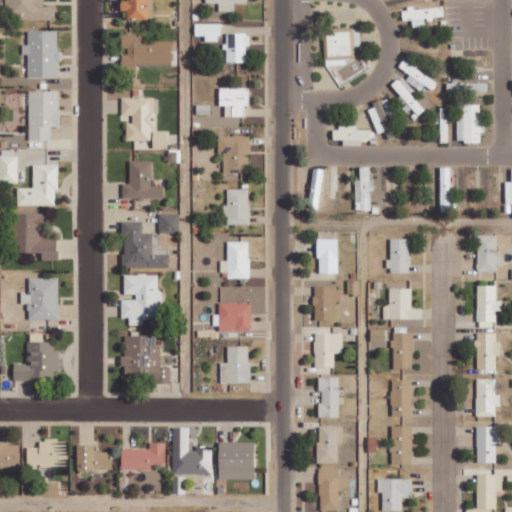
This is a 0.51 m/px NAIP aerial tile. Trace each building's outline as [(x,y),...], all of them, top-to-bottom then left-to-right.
[(6,0),(6,13),(20,13),(20,20),(55,20),(55,7),(44,7),(44,0),(6,0)] [(122,0),(122,11),(129,11),(129,19),(151,20),(151,0),(122,0)] [(246,0),(205,0),(206,3),(219,3),(219,11),(235,12),(235,3),(246,3),(246,0)] [(413,27),(426,26),(425,19),(444,18),(444,6),(403,9),(403,21),(413,20),(413,27)] [(196,24),(196,36),(206,36),(206,41),(221,41),(221,24),(196,24)] [(361,29),(324,30),(326,66),(346,65),(346,58),(355,58),(355,48),(362,47),(361,29)] [(59,31),(28,31),(28,44),(22,44),(22,55),(28,55),(28,77),(59,77),(59,31)] [(248,63),(248,33),(227,33),(227,44),(226,44),(226,63),(248,63)] [(173,65),(173,41),(149,41),(149,34),(122,34),(122,51),(123,51),(122,70),(137,70),(137,64),(173,65)] [(422,90),(425,85),(433,90),(438,82),(404,60),(399,67),(411,74),(407,80),(422,90)] [(401,96),(397,100),(407,113),(413,108),(419,115),(425,110),(412,93),(415,91),(403,76),(392,85),(401,96)] [(488,82),(448,83),(448,92),(488,91),(488,82)] [(250,87),(220,88),(220,106),(225,106),(225,117),(246,116),(245,105),(250,105),(250,87)] [(29,91),(29,140),(51,139),(51,128),(60,127),(60,91),(29,91)] [(156,97),(122,97),(122,115),(133,115),(133,123),(127,123),(127,141),(151,141),(151,125),(155,125),(156,97)] [(389,99),(369,106),(378,133),(392,128),(390,123),(397,121),(389,99)] [(458,142),(483,142),(482,104),(457,105),(458,142)] [(343,145),(363,145),(363,140),(371,141),(371,130),(357,129),(357,126),(334,125),(333,140),(343,140),(343,145)] [(168,132),(153,132),(153,149),(168,149),(168,132)] [(249,173),(250,136),(219,136),(219,153),(224,154),(224,172),(249,173)] [(0,183),(17,183),(17,150),(0,150),(0,183)] [(152,161),(130,161),(130,183),(123,183),(123,198),(164,199),(164,186),(151,186),(152,161)] [(57,205),(57,165),(34,164),(33,188),(18,188),(17,205),(57,205)] [(360,167),(361,180),(356,180),(356,210),(372,210),(371,167),(360,167)] [(450,167),(441,167),(442,188),(451,188),(450,167)] [(310,206),(319,208),(323,169),(314,168),(310,206)] [(380,173),(380,189),(386,189),(387,211),(397,211),(397,188),(400,188),(399,173),(380,173)] [(228,225),(250,224),(249,189),(227,189),(228,205),(223,205),(224,217),(228,217),(228,225)] [(20,253),(43,253),(43,260),(58,261),(58,238),(44,238),(44,214),(12,213),(11,245),(21,245),(20,253)] [(180,233),(180,213),(160,214),(160,233),(180,233)] [(169,268),(170,255),(153,254),(153,234),(143,234),(143,222),(124,221),(124,268),(169,268)] [(497,253),(498,235),(478,235),(478,271),(497,272),(498,265),(504,265),(505,254),(497,253)] [(339,274),(339,238),(318,239),(319,274),(339,274)] [(410,238),(391,238),(391,260),(389,260),(389,273),(410,273),(410,238)] [(227,279),(250,279),(249,242),(227,242),(228,260),(220,261),(220,272),(227,272),(227,279)] [(125,274),(125,294),(136,294),(136,300),(122,300),(122,318),(130,318),(130,325),(144,325),(144,318),(160,318),(160,275),(125,274)] [(59,278),(30,278),(30,292),(21,292),(22,304),(29,304),(29,320),(59,319),(59,278)] [(497,285),(478,285),(478,322),(497,322),(497,311),(502,311),(502,300),(497,300),(497,285)] [(340,286),(314,287),(315,321),(334,320),(334,304),(340,304),(340,286)] [(384,319),(423,319),(423,308),(412,308),(412,288),(390,288),(390,305),(384,305),(384,319)] [(251,331),(251,303),(219,303),(219,315),(214,315),(214,330),(251,331)] [(385,329),(371,330),(371,342),(385,341),(385,329)] [(394,369),(414,369),(413,332),(393,332),(394,369)] [(54,380),(54,372),(60,372),(60,351),(54,351),(54,342),(43,342),(43,333),(29,333),(29,363),(14,363),(14,380),(54,380)] [(344,333),(316,333),(315,367),(335,368),(335,354),(343,354),(344,333)] [(496,370),(497,355),(501,355),(502,342),(496,342),(496,333),(477,333),(477,369),(496,370)] [(171,382),(171,368),(161,368),(161,345),(156,345),(157,336),(124,336),(124,367),(126,367),(126,381),(171,382)] [(228,346),(228,363),(221,363),(221,383),(250,383),(250,347),(228,346)] [(340,377),(321,377),(320,418),(340,418),(340,377)] [(496,395),(496,379),(477,378),(477,416),(496,417),(496,406),(501,406),(501,395),(496,395)] [(413,380),(392,379),(392,415),(412,416),(413,380)] [(318,464),(339,464),(339,443),(343,443),(343,426),(318,426),(318,464)] [(391,464),(412,465),(414,427),(392,426),(391,464)] [(212,474),(213,449),(189,448),(190,428),(174,427),(173,473),(212,474)] [(496,463),(497,443),(501,443),(501,427),(478,427),(477,463),(496,463)] [(376,437),(369,437),(369,452),(377,452),(376,437)] [(67,440),(40,440),(40,448),(28,447),(28,466),(67,467),(67,440)] [(220,480),(256,480),(256,443),(220,442),(220,480)] [(0,466),(19,467),(19,444),(0,443),(0,466)] [(166,465),(166,443),(150,443),(150,449),(122,448),(122,470),(152,470),(152,465),(166,465)] [(95,445),(78,446),(79,471),(113,471),(113,452),(95,452),(95,445)] [(350,476),(340,476),(340,469),(320,468),(320,511),(349,511),(350,476)] [(478,474),(477,509),(496,509),(497,491),(503,491),(503,475),(511,474),(511,469),(495,469),(495,475),(478,474)] [(174,494),(185,494),(184,477),(173,477),(174,494)] [(383,511),(403,511),(403,497),(412,497),(412,479),(378,479),(378,493),(383,493),(383,511)]
